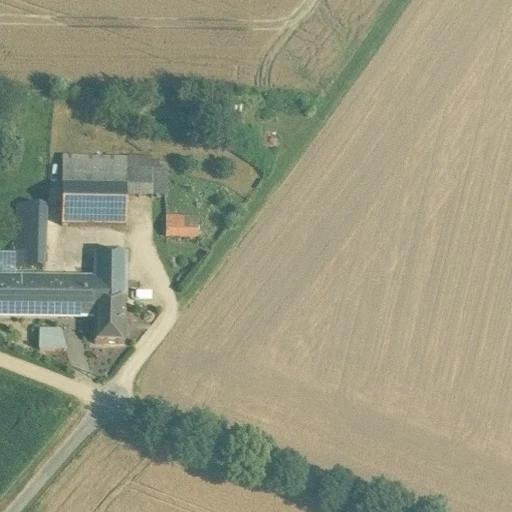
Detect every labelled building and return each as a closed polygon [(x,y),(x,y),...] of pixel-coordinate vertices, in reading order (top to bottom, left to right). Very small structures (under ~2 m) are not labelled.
[(208,106),(127,106),(127,131),(199,131),(199,113),(208,113),(208,106)] [(126,160),(61,158),(61,227),(125,228),(125,198),(126,171),(126,160)] [(152,172),(126,171),(125,198),(151,199),(152,172)] [(45,211),(17,211),(16,265),(43,265),(45,211)] [(197,218),(165,217),(165,237),(197,238),(197,218)] [(126,255),(95,256),(94,281),(94,299),(124,299),(125,299),(126,255)] [(94,281),(0,279),(0,316),(94,318),(94,299),(94,281)] [(124,299),(94,299),(94,318),(93,344),(124,345),(124,299)]
